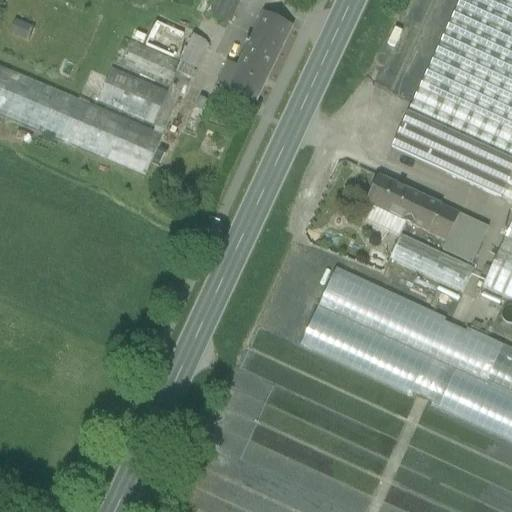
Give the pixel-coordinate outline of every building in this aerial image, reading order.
[(25,0),(105,32),(117,0),(25,0)] [(240,3),(233,0),(217,0),(214,6),(234,15),(240,3)] [(511,0),(460,0),(440,45),(511,77),(511,0)] [(234,15),(214,6),(209,17),(229,26),(234,15)] [(22,28),(95,57),(103,36),(30,7),(22,28)] [(290,28),(263,15),(250,42),(277,55),(290,28)] [(0,62),(97,104),(109,74),(91,66),(93,61),(0,21),(0,62)] [(198,32),(179,24),(167,51),(182,58),(191,39),(194,40),(198,32)] [(178,64),(122,39),(113,63),(167,88),(178,64)] [(182,58),(179,65),(190,70),(188,74),(195,77),(209,47),(194,40),(191,39),(182,58)] [(228,87),(226,91),(253,104),(277,55),(250,42),(235,73),(228,87)] [(511,77),(440,45),(406,117),(511,165),(511,177),(501,202),(511,207),(511,77)] [(165,93),(150,127),(162,132),(188,74),(190,70),(179,65),(178,64),(167,88),(165,93)] [(160,135),(0,67),(0,115),(142,176),(160,135)] [(165,93),(111,69),(109,74),(97,104),(150,127),(165,93)] [(226,69),(219,83),(228,87),(235,73),(226,69)] [(511,177),(511,165),(406,117),(390,151),(501,202),(511,177)] [(407,193),(378,179),(365,206),(394,220),(407,193)] [(437,207),(407,193),(394,220),(424,234),(437,207)] [(458,216),(437,207),(424,234),(445,243),(445,244),(458,216)] [(487,230),(458,216),(445,244),(445,243),(441,252),(470,265),(487,230)] [(511,221),(503,240),(511,243),(511,221)] [(473,270),(400,236),(389,261),(462,295),(473,270)] [(511,243),(503,240),(481,289),(511,303),(511,243)] [(373,248),(367,261),(380,267),(386,254),(373,248)] [(511,351),(466,330),(465,333),(443,324),(445,320),(335,270),(300,347),(409,397),(411,393),(432,403),(431,406),(511,443),(511,351)] [(511,308),(510,308),(506,308),(503,310),(501,313),(501,317),(501,320),(504,323),(507,325),(510,326),(511,325),(511,308)]
